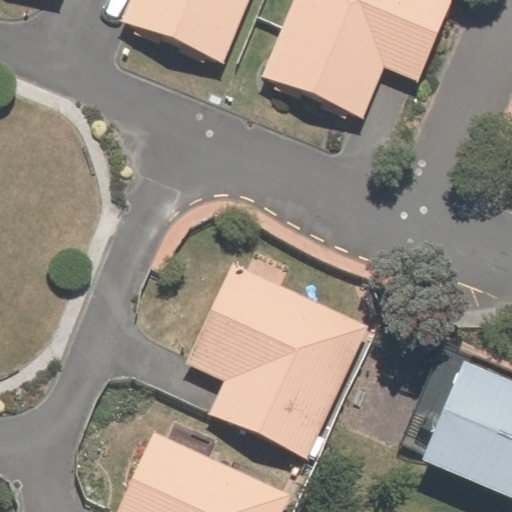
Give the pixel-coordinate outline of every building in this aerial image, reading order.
[(58,0),(64,2),(64,0),(134,0),(123,27),(226,70),(255,0),(58,0)] [(458,0),(457,0),(297,0),(262,83),(365,127),(388,74),(421,88),(458,0)] [(371,331),(235,271),(189,369),(227,386),(211,420),(310,465),(371,331)] [(511,389),(439,359),(402,449),(432,461),(427,472),(511,507),(511,389)] [(288,511),(293,502),(157,439),(123,511),(288,511)]
